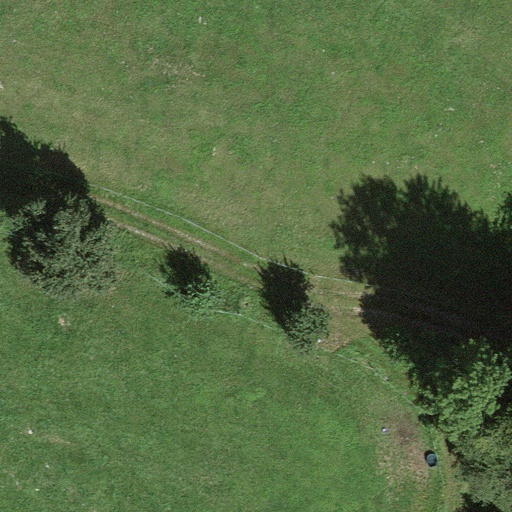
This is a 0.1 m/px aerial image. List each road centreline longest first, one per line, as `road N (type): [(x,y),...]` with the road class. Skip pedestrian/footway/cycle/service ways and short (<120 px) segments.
road 1 (track): [(0,171),(309,285)]
road 2 (track): [(309,285),(511,340)]
